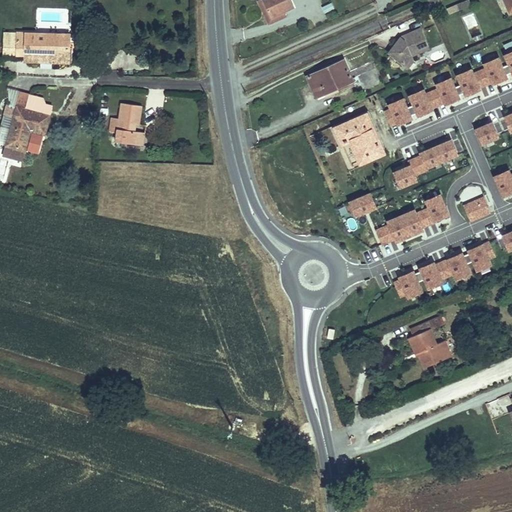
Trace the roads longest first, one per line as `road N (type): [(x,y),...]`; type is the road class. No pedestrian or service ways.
road 1 (unknown): [(221,82),(20,85)]
road 2 (secondary): [(237,167),(214,0)]
road 3 (secondary): [(297,296),(301,374),(319,422)]
road 4 (secondary): [(319,422),(310,342),(322,300)]
road 5 (secondary): [(237,167),(250,222),(286,274)]
